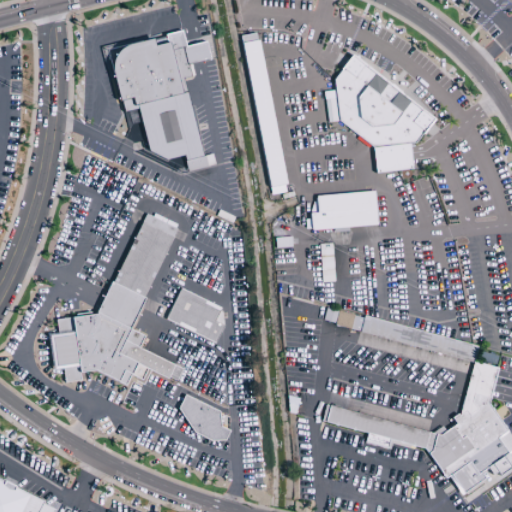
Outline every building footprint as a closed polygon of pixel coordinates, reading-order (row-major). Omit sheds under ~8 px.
[(238,36),(268,189),(285,185),(255,33),(238,36)] [(121,101),(113,69),(114,63),(116,58),(121,52),(126,48),(131,46),(181,34),(185,48),(195,46),(207,43),(211,61),(200,64),(190,67),(193,78),(184,80),(187,92),(136,105),(134,98),(121,101)] [(337,122),(333,80),(342,68),(351,56),(363,65),(372,54),(384,63),(376,74),(387,82),(395,71),(407,81),(400,92),(410,100),(419,89),(431,100),(423,111),(434,120),(416,144),(396,146),(374,149),(372,149),(337,122)] [(187,92),(206,167),(188,171),(184,156),(167,161),(148,151),(137,110),(124,113),(121,101),(134,98),(136,105),(187,92)] [(396,146),(397,156),(399,171),(377,173),(375,159),(374,149),(396,146)] [(310,213),(317,213),(316,198),(375,193),(377,224),(312,229),(310,213)] [(112,283),(146,214),(178,229),(144,299),(112,283)] [(335,282),(332,244),(319,245),(322,283),(335,282)] [(52,372),(47,334),(57,333),(55,320),(95,315),(110,282),(112,283),(144,299),(145,299),(130,330),(144,337),(139,349),(182,369),(177,382),(169,378),(167,380),(147,370),(141,381),(130,376),(125,387),(94,372),(80,373),(81,381),(64,383),(63,371),(52,372)] [(165,318),(179,290),(220,310),(214,322),(223,326),(216,343),(165,318)] [(334,326),(338,312),(364,318),(360,333),(334,326)] [(360,333),(364,318),(364,316),(479,347),(475,363),(360,333)] [(511,466),(511,439),(506,431),(505,432),(486,404),(494,381),(498,369),(475,363),(471,375),(460,415),(452,419),(456,424),(441,435),(326,405),(321,421),(424,450),(429,456),(426,458),(441,480),(454,471),(471,495),(511,466)] [(177,409),(184,395),(220,413),(221,428),(229,432),(225,442),(211,442),(194,434),(177,409)] [(0,511),(0,478),(34,495),(26,511),(25,511),(0,511)]
